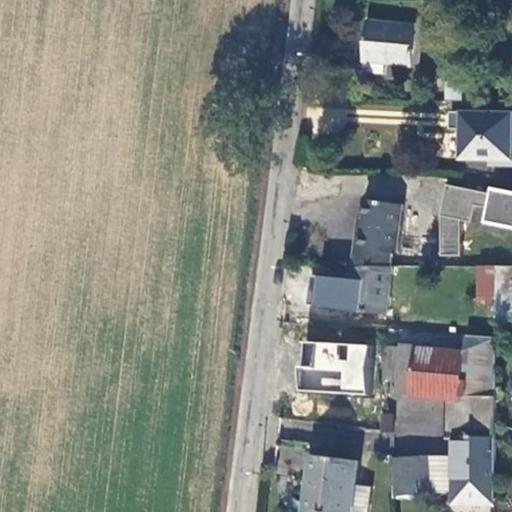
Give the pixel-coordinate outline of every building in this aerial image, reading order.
[(419,23),(367,21),(366,59),(388,60),(419,63),(419,23)] [(388,60),(366,59),(366,69),(388,70),(388,60)] [(446,90),(482,92),(482,74),(447,72),(446,90)] [(451,162),(511,163),(511,110),(453,108),(451,162)] [(511,191),(445,184),(441,219),(511,226),(511,191)] [(353,226),(350,261),(387,260),(389,246),(393,246),(397,200),(360,197),(357,226),(353,226)] [(511,258),(494,260),(494,291),(494,316),(511,316),(511,258)] [(479,290),(494,291),(494,260),(479,260),(479,290)] [(391,262),(350,261),(347,305),(388,307),(391,262)] [(341,331),(341,323),(298,319),(294,367),(335,371),(337,331),(341,331)] [(400,341),(397,388),(445,391),(494,394),(494,332),(463,330),(461,344),(400,341)] [(452,440),(451,458),(493,454),(494,394),(445,391),(446,440),(452,440)] [(390,414),(379,414),(378,429),(389,430),(390,414)] [(309,454),(303,511),(348,511),(355,460),(309,454)] [(488,480),(493,480),(493,454),(451,458),(454,505),(488,504),(488,480)]
